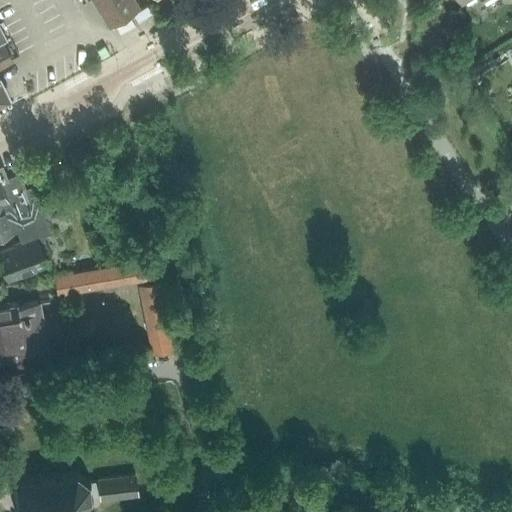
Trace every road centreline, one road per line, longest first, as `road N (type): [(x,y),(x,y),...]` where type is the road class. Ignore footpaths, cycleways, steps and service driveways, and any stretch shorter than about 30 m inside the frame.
road 1 (residential): [(511,248),(419,111),(357,0)]
road 2 (unclassified): [(209,478),(192,394),(169,370),(0,400)]
road 3 (tertiary): [(0,138),(255,0)]
road 4 (residential): [(209,478),(463,511)]
